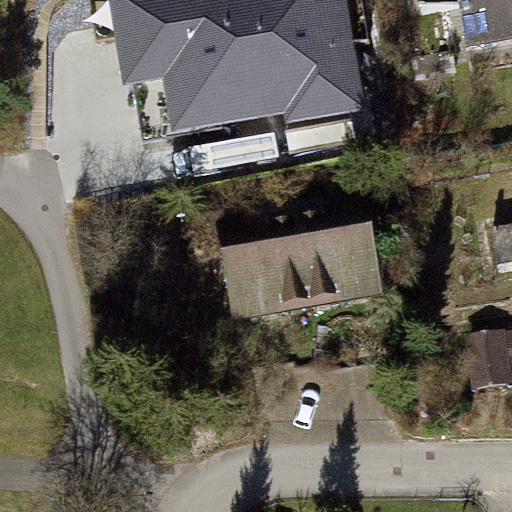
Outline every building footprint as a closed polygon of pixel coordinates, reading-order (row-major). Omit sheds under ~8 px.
[(354,0),(118,0),(132,80),(173,73),(183,132),(372,100),(354,0)] [(511,0),(457,0),(466,50),(511,42),(511,0)] [(171,79),(141,83),(149,136),(179,132),(171,79)] [(369,189),(215,215),(234,326),(388,300),(369,189)] [(511,329),(468,337),(477,392),(511,386),(511,329)]
